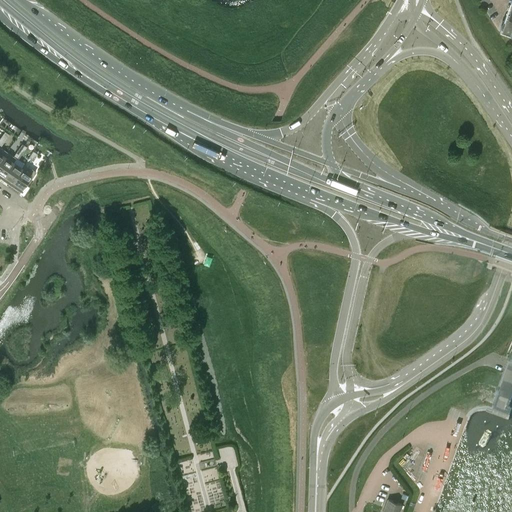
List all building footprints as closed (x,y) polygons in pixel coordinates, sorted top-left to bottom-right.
[(500,30),(511,34),(511,0),(503,24),(501,23),(500,27),(501,27),(500,30)] [(4,131),(0,137),(4,140),(8,134),(4,131)] [(18,149),(22,152),(26,146),(22,143),(18,149)] [(18,158),(22,152),(18,149),(14,155),(18,158)] [(0,174),(2,176),(13,161),(15,158),(6,152),(6,151),(0,159),(0,174)] [(37,154),(32,151),(28,157),(33,159),(37,154)] [(5,181),(10,184),(21,167),(13,161),(2,176),(6,179),(5,181)] [(23,164),(21,167),(10,184),(15,187),(16,186),(20,189),(25,182),(27,183),(35,171),(23,164)] [(411,447),(399,460),(408,469),(420,455),(411,447)] [(388,499),(382,511),(399,511),(402,504),(388,499)]
